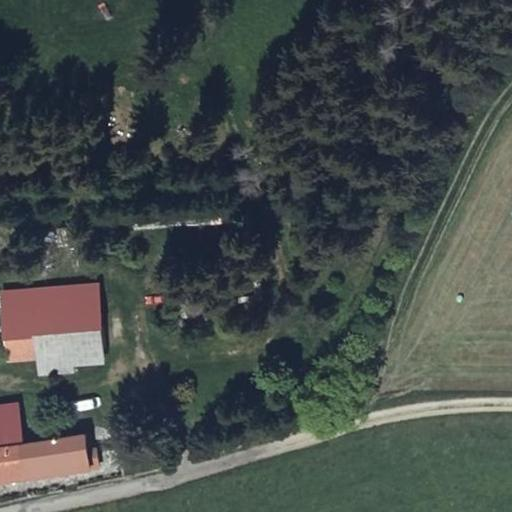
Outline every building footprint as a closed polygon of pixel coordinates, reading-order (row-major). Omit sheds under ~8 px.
[(0,286),(0,288),(2,329),(32,327),(96,323),(95,281),(0,286)] [(97,356),(96,323),(32,327),(35,356),(36,369),(69,366),(69,358),(97,356)] [(35,356),(32,327),(2,329),(5,357),(35,356)] [(17,399),(0,401),(0,416),(20,414),(17,399)] [(20,414),(0,416),(0,438),(24,436),(20,414)] [(80,428),(48,432),(24,436),(0,438),(0,476),(85,463),(80,428)]
